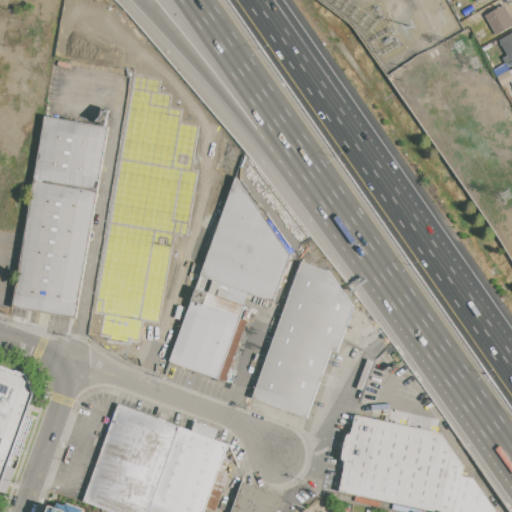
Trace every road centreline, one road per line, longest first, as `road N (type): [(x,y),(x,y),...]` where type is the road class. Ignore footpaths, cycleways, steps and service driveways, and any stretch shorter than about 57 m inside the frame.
road 1 (motorway): [(329,200),(511,462)]
road 2 (motorway): [(416,232),(255,0)]
road 3 (motorway): [(145,0),(293,176),(329,200)]
road 4 (motorway): [(416,232),(272,0)]
road 5 (motorway): [(195,0),(329,200)]
road 6 (residential): [(75,364),(237,420),(277,452)]
road 7 (motorway): [(511,367),(416,232)]
road 8 (residential): [(22,511),(75,364)]
